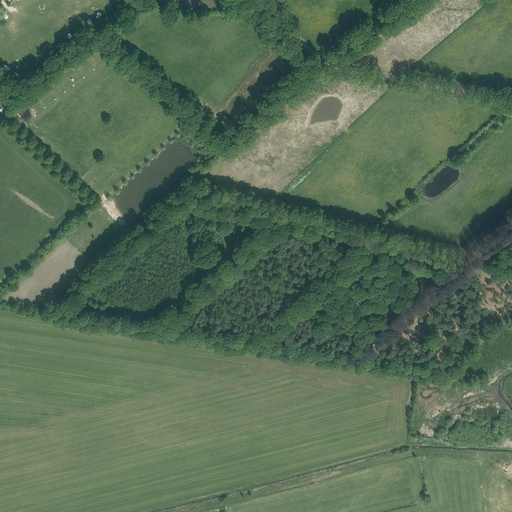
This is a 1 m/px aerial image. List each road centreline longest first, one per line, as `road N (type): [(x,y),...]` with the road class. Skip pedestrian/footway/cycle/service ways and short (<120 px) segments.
road 1 (track): [(260,0),(333,69),(511,100)]
road 2 (track): [(197,511),(417,459)]
